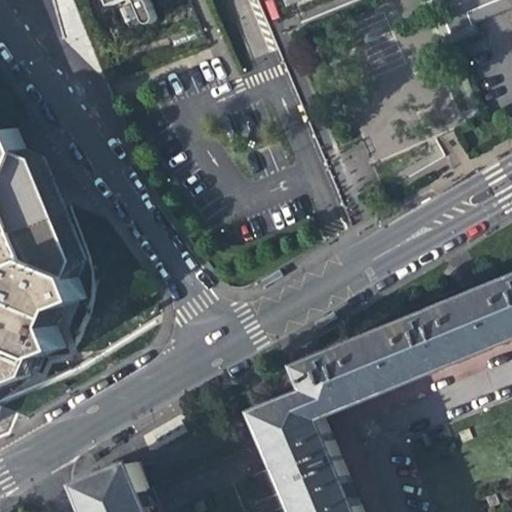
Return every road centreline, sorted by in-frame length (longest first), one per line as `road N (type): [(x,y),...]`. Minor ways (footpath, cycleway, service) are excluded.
road 1 (residential): [(230,342),(0,28)]
road 2 (residential): [(511,379),(372,435),(404,511)]
road 3 (residential): [(230,342),(39,458)]
road 4 (residential): [(390,252),(230,342)]
road 5 (residential): [(511,164),(453,197),(390,252)]
road 6 (residential): [(390,252),(469,225),(511,200)]
